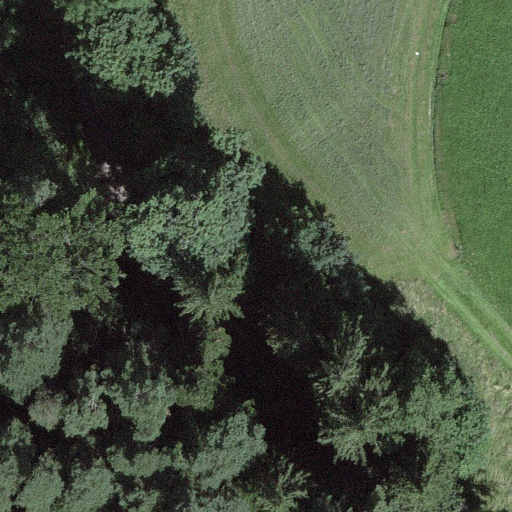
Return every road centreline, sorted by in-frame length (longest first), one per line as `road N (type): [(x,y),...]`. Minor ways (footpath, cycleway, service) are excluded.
road 1 (track): [(470,511),(125,188),(79,0)]
road 2 (track): [(511,346),(475,307),(428,226),(411,69),(435,0)]
